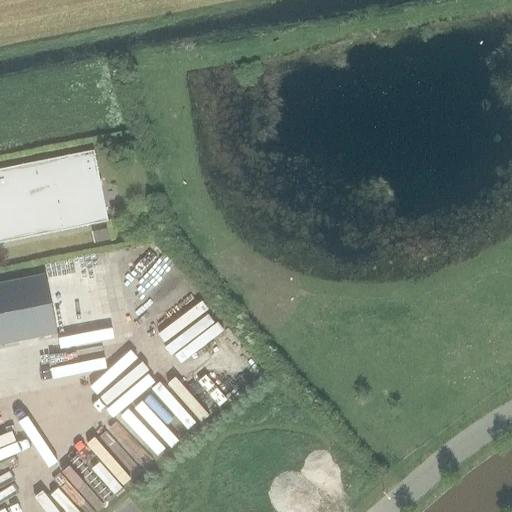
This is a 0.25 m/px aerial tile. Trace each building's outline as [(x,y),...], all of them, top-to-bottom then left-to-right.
[(0,167),(52,156),(50,146),(0,157),(0,167)] [(94,152),(0,170),(0,244),(109,222),(94,152)] [(93,229),(96,243),(112,240),(109,226),(93,229)] [(0,284),(0,346),(58,335),(46,275),(0,284)] [(140,306),(158,289),(151,281),(133,299),(140,306)] [(140,341),(182,308),(176,299),(133,332),(140,341)] [(159,374),(189,356),(179,340),(202,325),(198,319),(157,345),(166,360),(155,367),(159,374)] [(183,364),(176,371),(213,409),(221,402),(183,364)] [(193,430),(201,422),(164,384),(151,396),(160,405),(165,400),(193,430)] [(124,394),(82,429),(90,438),(131,402),(124,394)] [(9,404),(0,406),(0,422),(14,419),(9,404)] [(61,472),(71,484),(76,480),(101,511),(129,489),(94,446),(61,472)]
